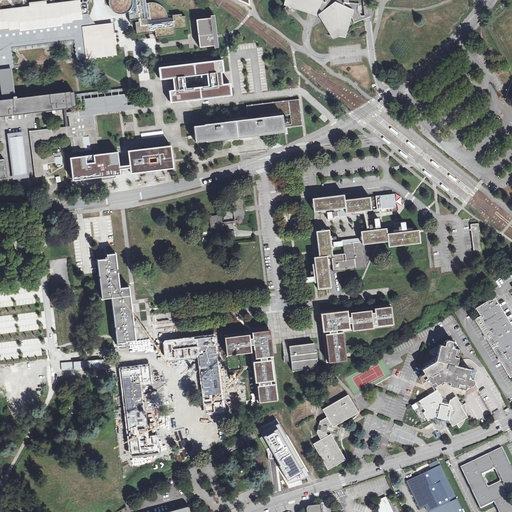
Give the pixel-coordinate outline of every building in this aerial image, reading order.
[(108,0),(108,1),(108,2),(108,4),(108,5),(109,7),(109,8),(110,10),(111,11),(112,12),(114,13),(115,14),(117,14),(119,15),(120,15),(122,14),(124,14),(126,13),(128,12),(128,15),(129,21),(135,20),(138,20),(138,22),(135,23),(136,35),(149,33),(150,38),(155,38),(156,38),(175,36),(174,30),(187,29),(185,17),(182,17),(182,15),(167,16),(167,15),(166,13),(166,12),(165,10),(164,9),(163,8),(161,7),(160,6),(159,5),(157,4),(156,4),(154,3),(153,3),(151,3),(149,3),(148,3),(148,5),(145,6),(144,0),(108,0)] [(315,13),(318,8),(321,0),(286,0),(285,3),(287,4),(289,5),(298,7),(309,11),(315,13)] [(321,0),(318,8),(323,12),(320,14),(323,20),(334,37),(338,34),(344,36),(351,14),(354,22),(362,19),(363,19),(362,16),(358,10),(359,4),(348,3),(348,0),(321,0)] [(0,69),(11,68),(14,68),(15,65),(13,64),(15,61),(13,60),(14,57),(13,56),(14,53),(12,51),(13,49),(12,48),(16,43),(17,45),(18,42),(22,42),(24,44),(25,42),(30,41),(31,43),(32,41),(36,40),(38,42),(38,40),(43,39),(45,42),(46,39),(50,39),(51,41),(52,38),(57,38),(59,40),(59,38),(64,37),(65,39),(66,37),(71,36),(72,38),(73,36),(74,36),(78,40),(76,42),(79,44),(77,46),(79,48),(78,50),(80,52),(78,54),(80,55),(78,57),(80,59),(117,55),(113,23),(94,26),(90,21),(91,20),(89,18),(90,16),(88,14),(90,12),(88,10),(90,8),(88,6),(89,4),(88,2),(85,2),(84,1),(83,3),(81,3),(80,1),(56,4),(47,5),(47,1),(30,3),(30,6),(14,8),(1,10),(0,10),(0,69)] [(289,6),(289,5),(287,4),(287,5),(280,12),(286,19),(291,15),(286,9),(289,6)] [(210,18),(196,19),(199,40),(200,47),(214,46),(214,48),(219,47),(217,36),(217,34),(215,15),(210,15),(210,18)] [(171,102),(222,96),(219,73),(222,72),(223,72),(222,61),(167,68),(168,77),(174,76),(176,90),(173,90),(169,91),(171,102)] [(15,98),(11,68),(0,69),(0,71),(1,84),(3,100),(15,98)] [(172,78),(173,90),(176,90),(174,76),(168,77),(167,68),(158,69),(160,80),(172,78)] [(223,84),(222,72),(219,73),(222,96),(232,94),(231,88),(230,83),(223,84)] [(79,111),(83,111),(81,96),(130,90),(132,105),(134,104),(132,87),(75,94),(75,98),(77,98),(79,111)] [(0,100),(0,115),(63,108),(64,108),(67,107),(76,106),(75,98),(75,94),(75,91),(15,98),(3,100),(0,100)] [(126,94),(85,99),(86,110),(128,105),(126,94)] [(248,120),(246,120),(246,121),(225,123),(194,127),(196,142),(213,140),(269,133),(285,132),(285,129),(286,129),(302,127),(303,127),(299,100),(247,107),(248,120)] [(87,115),(91,149),(99,149),(95,114),(135,109),(134,104),(132,105),(128,105),(86,110),(83,111),(79,111),(79,116),(87,115)] [(66,127),(64,127),(65,135),(71,134),(69,115),(74,115),(74,117),(79,116),(79,111),(68,112),(67,107),(63,108),(66,127)] [(70,140),(72,152),(91,150),(91,149),(87,115),(79,116),(74,117),(74,115),(69,115),(71,134),(65,135),(66,140),(70,140)] [(61,156),(60,153),(43,155),(41,143),(66,140),(65,135),(64,127),(30,131),(35,177),(42,176),(41,168),(43,167),(43,164),(55,163),(55,157),(61,156)] [(21,136),(7,138),(12,176),(26,175),(21,136)] [(171,149),(133,153),(134,164),(135,167),(135,173),(173,168),(171,149)] [(105,153),(70,158),(73,180),(114,175),(113,170),(120,169),(119,166),(118,152),(105,153)] [(337,195),(312,198),(314,211),(337,209),(338,216),(347,215),(352,215),(352,212),(354,212),(371,210),(369,197),(353,199),(350,199),(350,193),(337,195)] [(394,194),(375,196),(377,209),(381,209),(396,207),(394,194)] [(244,197),(232,198),(236,225),(247,223),(244,197)] [(222,213),(210,215),(211,227),(215,226),(215,229),(226,228),(225,223),(223,223),(222,213)] [(478,222),(471,223),(475,252),(482,251),(478,222)] [(386,228),(361,231),(361,238),(362,244),(380,242),(387,241),(388,246),(419,243),(418,230),(390,233),(386,233),(386,230),(386,228)] [(329,229),(316,231),(316,236),(319,256),(313,257),(317,288),(330,287),(327,259),(326,256),(332,255),(330,236),(329,229)] [(362,244),(361,238),(338,240),(338,236),(332,236),(333,242),(332,242),(333,246),(336,246),(339,246),(343,245),(344,253),(326,256),(327,259),(332,258),(333,271),(365,267),(362,244)] [(105,255),(106,259),(102,260),(98,260),(102,298),(112,297),(116,333),(117,337),(118,346),(125,345),(125,342),(135,340),(135,335),(134,331),(129,287),(119,288),(115,254),(105,255)] [(480,316),(475,319),(510,378),(511,376),(511,325),(495,297),(476,308),(480,316)] [(390,304),(320,313),(326,363),(346,360),(343,331),(393,325),(390,304)] [(152,326),(145,327),(145,328),(138,329),(138,339),(153,338),(152,326)] [(278,400),(270,330),(260,331),(224,335),(226,355),(252,352),(257,402),(278,400)] [(215,335),(163,341),(164,350),(165,360),(198,357),(203,412),(223,410),(215,335)] [(420,375),(418,380),(420,383),(423,382),(424,383),(426,383),(427,382),(430,386),(444,377),(444,379),(448,380),(447,387),(463,390),(464,386),(469,387),(471,386),(472,381),(469,380),(469,377),(473,378),(474,374),(473,371),(459,368),(454,366),(458,351),(452,349),(452,347),(452,346),(450,345),(451,342),(446,341),(444,342),(443,347),(438,346),(434,361),(420,370),(422,374),(420,375)] [(313,342),(289,345),(290,356),(290,359),(291,363),(292,370),(316,367),(313,342)] [(148,363),(120,366),(132,455),(159,451),(156,436),(149,437),(141,385),(150,384),(149,372),(148,363)] [(410,407),(420,424),(429,419),(434,421),(433,425),(437,426),(442,427),(443,423),(448,424),(450,427),(455,425),(457,429),(459,427),(461,424),(462,421),(463,416),(464,412),(464,409),(463,404),(460,406),(454,397),(447,401),(440,399),(435,391),(418,402),(410,407)] [(313,443),(326,466),(329,464),(331,467),(345,459),(333,437),(336,436),(338,431),(339,427),(337,424),(358,412),(350,397),(347,399),(345,395),(322,408),(327,416),(319,420),(317,432),(320,439),(313,443)] [(70,410),(72,412),(75,413),(77,414),(80,413),(82,412),(84,410),(85,408),(85,405),(84,402),(82,400),(80,399),(78,398),(75,398),(73,399),(71,401),(69,403),(69,406),(69,408),(70,410)] [(309,476),(278,423),(257,434),(267,452),(268,460),(276,458),(280,465),(279,465),(288,482),(309,476)] [(480,458),(461,467),(460,470),(478,507),(481,509),(493,503),(496,511),(511,511),(511,472),(502,450),(499,449),(480,458)] [(419,507),(425,505),(428,511),(462,511),(440,465),(406,480),(419,507)] [(385,478),(346,488),(348,494),(367,489),(368,494),(371,493),(370,488),(386,484),(385,478)] [(391,511),(385,497),(381,499),(376,511),(391,511)]
